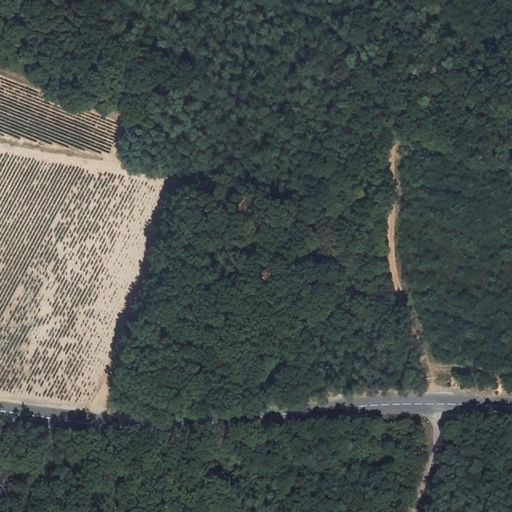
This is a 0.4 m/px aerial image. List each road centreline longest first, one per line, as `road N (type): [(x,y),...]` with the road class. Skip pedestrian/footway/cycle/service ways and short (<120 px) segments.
road 1 (track): [(0,149),(184,184),(142,317),(85,422)]
road 2 (secondary): [(0,410),(136,427),(437,403)]
road 3 (track): [(450,0),(409,51),(391,151),(391,255),(437,403)]
